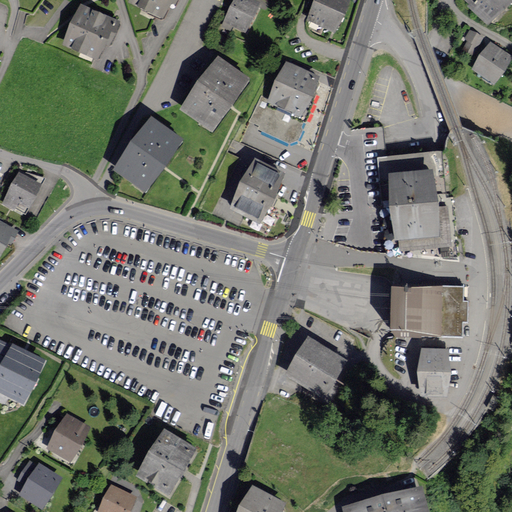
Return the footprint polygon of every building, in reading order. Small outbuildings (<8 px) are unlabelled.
[(130,0),(127,7),(165,24),(175,0),(130,0)] [(262,3),(255,0),(231,0),(222,20),(247,33),(262,3)] [(350,0),(315,0),(307,17),(336,31),(350,0)] [(510,0),(466,0),(490,22),(510,0)] [(115,46),(123,26),(80,8),(63,47),(104,64),(112,45),(115,46)] [(486,38),(469,27),(463,36),(467,38),(462,46),(476,55),(486,38)] [(511,62),(511,54),(489,40),(471,67),(498,84),(511,62)] [(248,77),(219,56),(181,107),(210,129),(248,77)] [(268,101),(302,116),(320,76),(286,60),(268,101)] [(264,108),(256,126),(294,143),(302,125),(264,108)] [(182,136),(152,114),(115,166),(145,187),(182,136)] [(286,173),(254,157),(231,206),(263,221),(286,173)] [(443,235),(435,161),(386,166),(394,240),(443,235)] [(44,185),(19,172),(2,204),(16,211),(20,204),(31,209),(44,185)] [(0,256),(16,230),(0,220),(0,256)] [(463,286),(389,286),(389,334),(463,334),(463,314),(469,314),(469,297),(463,296),(463,286)] [(346,359),(306,336),(283,374),(323,398),(346,359)] [(0,366),(0,390),(25,402),(46,357),(12,342),(11,344),(0,338),(0,366),(0,367),(0,366)] [(451,388),(450,347),(421,348),(422,390),(451,388)] [(91,427),(65,413),(45,448),(71,463),(91,427)] [(197,446),(160,424),(132,473),(169,494),(197,446)] [(62,476),(38,462),(37,464),(29,459),(17,480),(24,484),(19,493),(43,507),(62,476)] [(129,511),(137,497),(109,483),(95,511),(96,511),(129,511)] [(237,511),(286,511),(291,503),(251,484),(237,511)] [(430,511),(424,487),(344,508),(344,511),(430,511)]
